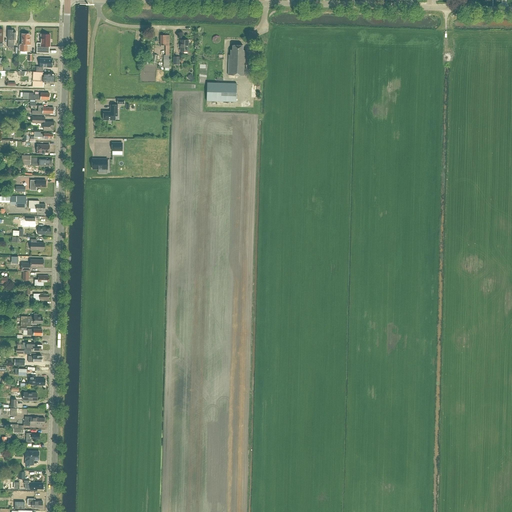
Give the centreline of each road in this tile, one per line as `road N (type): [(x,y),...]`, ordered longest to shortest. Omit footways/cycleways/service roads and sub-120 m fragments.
road 1 (secondary): [(52,511),(66,24)]
road 2 (unclassified): [(511,10),(135,0)]
road 3 (residential): [(99,12),(91,144)]
